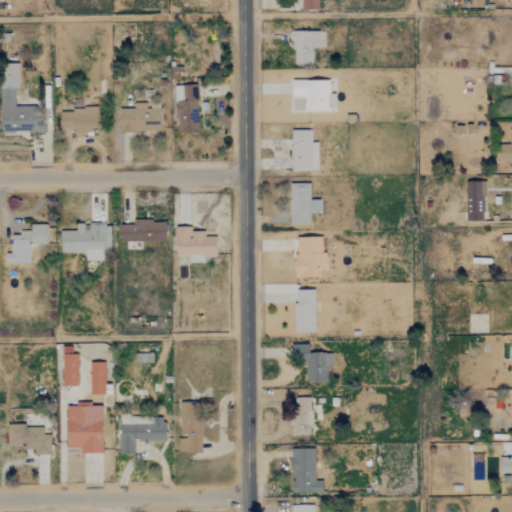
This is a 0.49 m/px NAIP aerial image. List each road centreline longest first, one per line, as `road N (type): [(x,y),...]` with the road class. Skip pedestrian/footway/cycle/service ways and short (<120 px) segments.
road 1 (tertiary): [(247,511),(242,0)]
road 2 (residential): [(0,497),(247,495)]
road 3 (residential): [(0,175),(244,173)]
